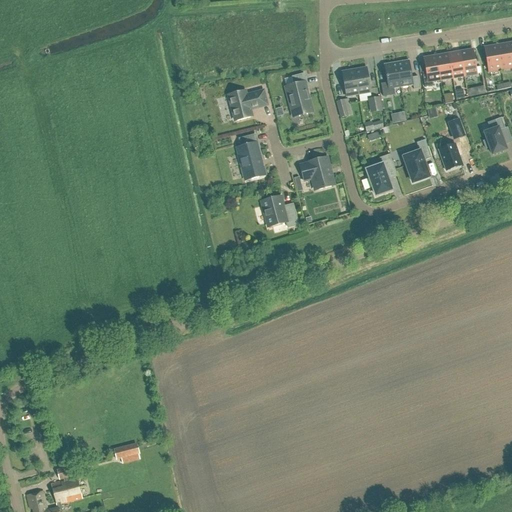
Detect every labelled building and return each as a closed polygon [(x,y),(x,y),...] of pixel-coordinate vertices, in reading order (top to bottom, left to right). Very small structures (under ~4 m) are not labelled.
[(497,46),(501,71),(511,68),(511,56),(510,44),(497,46)] [(484,48),(489,73),(501,71),(497,46),(484,48)] [(460,52),(464,77),(477,75),(473,50),(460,52)] [(448,55),(452,79),(464,77),(460,52),(448,55)] [(436,57),(440,81),(452,79),(448,55),(436,57)] [(428,83),(440,81),(436,57),(424,59),(428,83)] [(395,63),(400,88),(412,85),(408,61),(395,63)] [(388,90),(400,88),(395,63),(383,65),(388,90)] [(355,70),(360,95),(372,92),(367,68),(355,70)] [(347,97),(360,95),(355,70),(343,73),(347,97)] [(286,87),(294,118),(312,113),(302,75),(304,75),(304,74),(290,77),(290,78),(292,78),(294,85),(292,85),(291,85),(290,85),(291,85),(286,87)] [(483,87),(467,90),(468,97),(484,94),(483,87)] [(228,95),(235,121),(252,117),(250,110),(267,105),(263,91),(246,96),(245,91),(228,95)] [(372,113),(382,112),(379,97),(369,99),(372,113)] [(220,123),(226,122),(219,98),(213,100),(220,123)] [(340,118),(348,116),(344,100),(336,102),(340,118)] [(429,120),(438,118),(436,109),(427,111),(429,120)] [(485,141),(483,142),(486,150),(488,149),(491,157),(508,151),(506,145),(500,130),(505,129),(501,118),(495,121),(497,127),(490,130),(483,133),(485,141)] [(454,141),(466,137),(459,119),(447,124),(454,141)] [(381,121),(372,124),(374,130),(383,128),(381,121)] [(246,181),(264,176),(254,136),(255,135),(239,139),(241,146),(237,147),(246,181)] [(403,158),(413,183),(429,178),(423,161),(431,158),(425,140),(416,143),(420,152),(403,158)] [(455,145),(438,150),(446,172),(463,166),(455,145)] [(367,171),(376,196),(392,191),(387,176),(396,173),(390,155),(379,159),(382,165),(367,171)] [(316,191),(334,186),(326,158),(308,163),(309,165),(300,167),(303,181),(312,179),(316,191)] [(288,228),(298,226),(294,208),(284,211),(280,197),(262,202),(269,228),(286,223),(288,228)] [(243,252),(254,249),(253,242),(241,244),(243,252)] [(117,460),(139,455),(137,445),(114,450),(117,460)] [(26,496),(30,510),(32,510),(32,511),(62,511),(61,507),(61,505),(82,500),(77,478),(67,481),(66,479),(72,477),(70,468),(57,471),(59,481),(63,480),(64,481),(51,485),(57,506),(58,508),(57,508),(48,511),(43,492),(26,496)]
